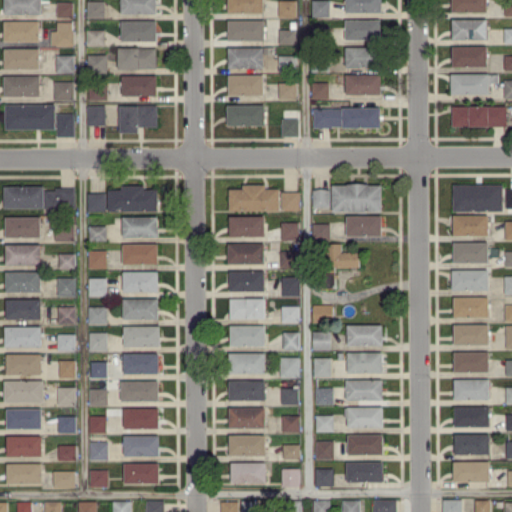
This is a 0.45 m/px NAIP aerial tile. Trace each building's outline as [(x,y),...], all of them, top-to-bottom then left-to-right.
[(40,0),(4,0),(4,13),(41,13),(40,0)] [(104,16),(104,0),(87,0),(87,16),(104,16)] [(155,0),(120,0),(121,12),(155,13),(155,0)] [(263,11),(262,0),(227,0),(228,12),(263,11)] [(278,0),(278,16),(296,16),(295,0),(278,0)] [(330,16),(329,0),(311,0),(311,16),(330,16)] [(345,0),(345,11),(382,11),(381,0),(345,0)] [(486,0),(451,0),(451,11),(486,11),(486,0)] [(73,17),(73,1),(56,1),(56,17),(73,17)] [(345,38),(381,38),(380,18),(345,18),(345,38)] [(487,18),(452,18),(452,38),(486,38),(487,18)] [(121,20),(121,40),(156,39),(156,19),(121,20)] [(228,39),(264,39),(264,19),(228,19),(228,39)] [(39,40),(39,20),(4,20),(4,40),(39,40)] [(73,45),(74,21),(57,21),(56,30),(51,30),(50,44),(73,45)] [(511,26),(504,27),(503,42),(511,41),(511,26)] [(104,29),(87,28),(86,44),(104,44),(104,29)] [(296,43),(296,28),(278,28),(279,43),(296,43)] [(345,46),(346,67),(376,65),(375,45),(345,46)] [(487,45),(452,45),(452,65),(486,65),(487,45)] [(118,68),(156,67),(156,46),(118,47),(118,68)] [(228,47),(228,67),(264,66),(263,46),(228,47)] [(39,67),(39,47),(4,47),(4,68),(39,67)] [(56,72),(74,71),(74,53),(56,54),(56,72)] [(87,53),(88,72),(107,71),(107,53),(87,53)] [(278,69),(296,69),(297,54),(279,54),(278,69)] [(503,69),(511,68),(511,54),(504,54),(503,69)] [(451,93),(489,93),(489,82),(498,82),(497,72),(451,73),(451,93)] [(263,74),(228,73),(228,94),(263,94),(263,74)] [(381,93),(380,73),(345,73),(346,93),(381,93)] [(40,75),(4,74),(4,94),(39,95),(40,75)] [(156,74),(121,74),(121,94),(156,95),(156,74)] [(511,78),(503,79),(504,97),(511,96),(511,78)] [(74,81),(54,80),(54,99),(74,99),(74,81)] [(278,81),(279,98),(297,97),(296,81),(278,81)] [(328,81),(311,81),(311,97),(328,97),(328,81)] [(106,98),(106,83),(88,84),(88,99),(106,98)] [(5,128),(56,128),(56,135),(74,135),(74,112),(55,112),(55,103),(5,103),(5,128)] [(157,125),(157,104),(119,105),(120,131),(138,131),(138,126),(157,125)] [(227,124),(264,124),(264,104),(227,104),(227,124)] [(106,105),(88,105),(87,124),(105,124),(106,105)] [(452,125),(506,125),(506,105),(451,105),(452,125)] [(380,106),(313,107),(313,127),(380,126),(380,106)] [(282,117),(281,135),(298,135),(299,118),(282,117)] [(279,188),(265,188),(265,183),(242,183),(242,188),(229,188),(229,210),(279,209),(279,188)] [(382,210),(381,183),(331,183),(332,211),(382,210)] [(502,183),(453,183),(453,210),(503,210),(502,183)] [(157,188),(144,188),(144,184),(121,184),(121,188),(108,189),(108,210),(158,210),(157,188)] [(4,208),(75,207),(75,187),(44,188),(44,185),(4,185),(4,208)] [(329,188),(312,188),(312,207),(330,206),(329,188)] [(106,192),(87,191),(87,210),(105,210),(106,192)] [(299,191),(280,191),(280,209),(299,209),(299,191)] [(264,235),(264,214),(229,215),(229,235),(264,235)] [(346,214),(347,235),(382,234),(381,214),(346,214)] [(488,234),(488,214),(452,214),(453,234),(488,234)] [(40,235),(40,215),(5,216),(6,235),(40,235)] [(158,215),(123,215),(122,235),(157,236),(158,215)] [(281,221),(281,239),(298,238),(298,221),(281,221)] [(330,222),(313,223),(313,239),(330,239),(330,222)] [(89,240),(106,239),(106,224),(89,224),(89,240)] [(55,239),(75,240),(75,226),(56,225),(55,239)] [(488,261),(488,241),(453,241),(453,261),(488,261)] [(157,242),(122,243),(123,263),(158,263),(157,242)] [(264,242),(228,242),(228,263),(264,262),(264,242)] [(359,265),(359,251),(341,251),(341,242),(328,243),(328,266),(359,265)] [(41,243),(6,243),(6,263),(41,263),(41,243)] [(106,267),(106,249),(88,249),(89,267),(106,267)] [(300,249),(280,250),(281,267),(301,266),(300,249)] [(74,252),(58,252),(59,267),(75,267),(74,252)] [(229,270),(229,290),(264,289),(264,269),(229,270)] [(488,269),(451,269),(451,289),(488,289),(488,269)] [(5,271),(6,291),(40,290),(40,270),(5,271)] [(158,270),(123,270),(123,290),(158,290),(158,270)] [(323,287),(335,287),(335,271),(322,271),(323,287)] [(75,295),(75,276),(57,276),(57,295),(75,295)] [(106,276),(88,277),(88,295),(107,295),(106,276)] [(300,295),(300,276),(281,276),(282,295),(300,295)] [(488,296),(453,296),(453,316),(488,316),(488,296)] [(41,297),(6,298),(6,318),(41,317),(41,297)] [(158,317),(158,297),(123,297),(123,318),(158,317)] [(265,317),(265,297),(229,297),(230,317),(265,317)] [(333,303),(312,304),(313,321),(333,320),(333,303)] [(75,322),(75,305),(58,305),(58,322),(75,322)] [(107,322),(106,305),(88,305),(89,322),(107,322)] [(282,321),(299,321),(299,305),(282,305),(282,321)] [(382,323),(346,324),(347,344),(382,343),(382,323)] [(488,323),(453,323),(454,343),(489,343),(488,323)] [(160,345),(160,325),(124,324),(124,345),(160,345)] [(264,324),(230,324),(230,345),(265,344),(264,324)] [(41,325),(4,325),(5,346),(41,345),(41,325)] [(330,330),(313,330),(313,349),(331,348),(330,330)] [(107,331),(89,331),(89,350),(107,350),(107,331)] [(299,331),(283,331),(283,348),(299,348),(299,331)] [(75,332),(57,332),(58,349),(75,349),(75,332)] [(489,370),(488,350),(454,351),(454,371),(489,370)] [(265,352),(229,351),(228,371),(265,372),(265,352)] [(382,351),(347,351),(347,371),(382,371),(382,351)] [(41,352),(6,353),(6,373),(41,372),(41,352)] [(159,372),(158,352),(123,352),(124,372),(159,372)] [(280,376),(299,376),(299,356),(280,356),(280,376)] [(331,357),(314,356),(313,375),(331,375),(331,357)] [(59,376),(76,376),(75,358),(59,359),(59,376)] [(91,376),(107,376),(107,360),(91,361),(91,376)] [(489,377),(454,378),(454,398),(489,398),(489,377)] [(383,398),(382,378),(345,379),(346,399),(383,398)] [(4,379),(5,401),(44,400),(44,379),(4,379)] [(158,379),(121,380),(121,400),(159,399),(158,379)] [(265,379),(229,379),(229,398),(264,399),(265,379)] [(76,404),(75,385),(57,386),(58,404),(76,404)] [(298,386),(281,387),(281,403),(298,403),(298,386)] [(316,403),(333,403),(333,387),(316,386),(316,403)] [(89,404),(107,404),(107,387),(89,387),(89,404)] [(489,425),(489,405),(454,406),(454,426),(489,425)] [(229,426),(265,426),(265,407),(229,406),(229,426)] [(383,406),(346,406),(346,426),(383,426),(383,406)] [(42,427),(41,407),(6,407),(6,427),(42,427)] [(159,427),(158,407),(124,407),(124,427),(159,427)] [(76,431),(76,414),(58,415),(58,432),(76,431)] [(106,414),(89,415),(89,432),(106,431),(106,414)] [(299,414),(282,414),(282,430),(300,430),(299,414)] [(333,430),(333,414),(315,414),(316,430),(333,430)] [(489,433),(454,432),(454,453),(489,453),(489,433)] [(264,433),(229,434),(229,454),(265,453),(264,433)] [(348,453),(383,453),(383,433),(347,433),(348,453)] [(41,434),(7,435),(7,455),(42,454),(41,434)] [(159,434),(124,435),(124,455),(159,454),(159,434)] [(316,457),(333,457),(333,439),(316,439),(316,457)] [(90,441),(90,459),(108,458),(107,440),(90,441)] [(76,443),(58,443),(58,459),(76,459),(76,443)] [(299,443),(283,443),(283,458),(299,458),(299,443)] [(382,460),(346,461),(346,481),(382,481),(382,460)] [(453,480),(489,480),(489,460),(453,460),(453,480)] [(6,462),(7,482),(42,482),(41,461),(6,462)] [(266,461),(231,461),(231,482),(266,481),(266,461)] [(159,462),(124,462),(124,482),(159,482),(159,462)] [(300,467),(281,467),(281,485),(299,485),(300,467)] [(315,485),(333,485),(333,467),(315,467),(315,485)] [(108,485),(108,468),(90,469),(90,485),(108,485)] [(75,469),(53,470),(53,486),(75,485),(75,469)] [(329,511),(329,498),(313,499),(313,511),(329,511)] [(359,511),(360,499),(343,498),(342,511),(359,511)] [(373,511),(396,511),(396,498),(373,499),(373,511)] [(460,511),(461,498),(442,498),(441,511),(460,511)] [(489,511),(489,498),(474,498),(474,511),(489,511)] [(163,511),(163,499),(146,499),(146,511),(163,511)] [(241,500),(240,511),(257,511),(257,499),(241,500)] [(16,511),(31,511),(31,500),(17,500),(16,511)] [(44,500),(44,511),(61,511),(61,500),(44,500)] [(78,511),(96,511),(96,500),(78,500),(78,511)] [(130,511),(131,500),(113,500),(112,511),(130,511)] [(220,511),(237,511),(238,500),(220,500),(220,511)]
